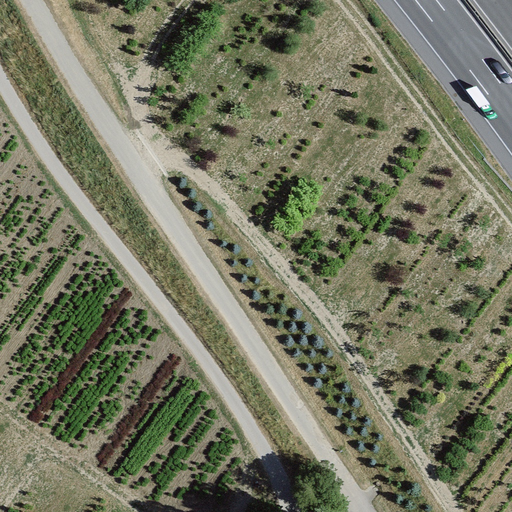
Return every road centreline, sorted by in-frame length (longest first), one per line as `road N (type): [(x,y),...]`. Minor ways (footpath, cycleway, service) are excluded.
road 1 (unclassified): [(362,511),(35,0)]
road 2 (track): [(0,72),(39,141),(199,347),(273,460),(289,511)]
road 3 (motorway): [(425,0),(511,113)]
